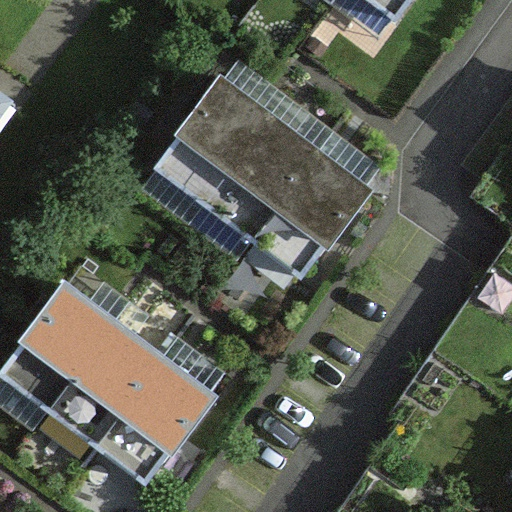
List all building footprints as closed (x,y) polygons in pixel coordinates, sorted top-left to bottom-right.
[(407,0),(333,0),(381,35),(407,0)] [(272,110),(223,74),(148,175),(197,212),(272,110)] [(0,129),(17,106),(0,93),(0,129)] [(323,148),(272,110),(197,212),(248,249),(323,148)] [(374,185),(323,148),(248,249),(299,286),(374,185)] [(116,316),(66,279),(0,368),(0,387),(41,417),(116,316)] [(167,353),(116,316),(41,417),(92,455),(167,353)] [(218,391),(167,353),(92,455),(142,492),(218,391)]
